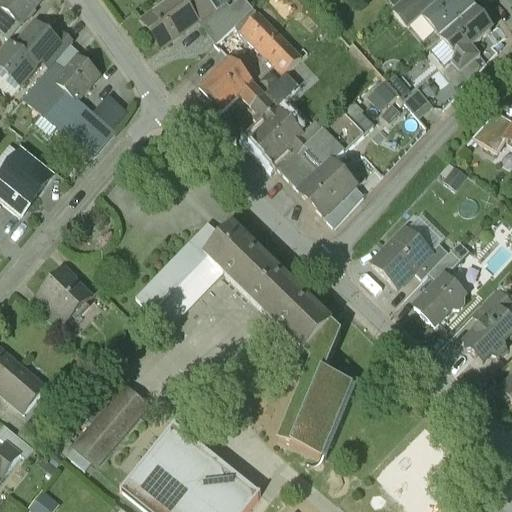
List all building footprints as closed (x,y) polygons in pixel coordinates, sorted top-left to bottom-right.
[(41,0),(6,0),(0,7),(0,36),(8,43),(43,1),(41,0)] [(181,0),(176,0),(143,23),(162,48),(198,23),(181,0)] [(181,0),(198,23),(213,13),(204,0),(181,0)] [(429,0),(405,0),(392,11),(408,30),(421,18),(435,6),(429,0)] [(442,0),(435,6),(421,18),(439,39),(473,11),(463,0),(442,0)] [(473,11),(439,39),(457,60),(457,61),(471,49),(490,33),(491,30),(490,27),(488,25),(486,24),(484,24),(473,11)] [(280,77),(301,58),(258,13),(237,32),(280,77)] [(36,28),(15,53),(11,49),(0,62),(0,71),(8,78),(7,79),(9,81),(10,80),(22,89),(42,65),(64,39),(63,38),(59,43),(53,38),(51,41),(36,28)] [(64,39),(42,65),(51,72),(72,46),(64,39)] [(471,49),(457,61),(457,60),(450,65),(459,76),(479,58),(471,49)] [(57,71),(49,81),(45,78),(23,104),(41,119),(32,130),(47,143),(57,132),(60,135),(82,110),(77,105),(99,79),(77,59),(63,76),(57,71)] [(229,62),(198,91),(221,115),(239,98),(251,86),(252,85),(229,62)] [(263,98),(251,110),(257,116),(252,121),(261,131),(248,144),(272,168),(302,139),(303,138),(279,114),(278,115),(274,110),(292,93),(281,81),(263,98)] [(383,82),(368,99),(380,110),(396,93),(383,82)] [(251,86),(239,98),(251,110),(263,98),(251,86)] [(432,109),(417,91),(402,104),(417,121),(432,109)] [(359,118),(350,109),(342,117),(351,126),(359,118)] [(82,110),(60,135),(71,144),(92,119),(82,110)] [(511,125),(495,115),(472,140),(495,154),(504,139),(511,126),(511,125)] [(298,159),(280,176),(300,197),(299,197),(323,221),(353,189),(331,166),(361,137),(351,126),(342,117),(310,147),(298,159)] [(92,119),(71,144),(92,161),(113,137),(92,119)] [(302,139),(290,150),(298,159),(310,147),(302,139)] [(51,180),(21,156),(0,182),(0,204),(19,220),(51,180)] [(353,189),(323,221),(333,232),(363,199),(353,189)] [(331,327),(232,230),(220,242),(208,230),(136,304),(149,316),(204,259),(224,279),(303,356),(303,355),(330,328),(331,327)] [(407,231),(371,267),(397,292),(413,275),(432,256),(431,255),(407,231)] [(439,247),(431,255),(432,256),(413,275),(422,283),(428,276),(448,256),(439,247)] [(448,256),(428,276),(437,285),(444,278),(445,279),(460,264),(450,254),(448,256)] [(204,259),(149,316),(169,336),(224,279),(204,259)] [(63,273),(38,299),(40,301),(67,327),(92,302),(63,273)] [(437,285),(414,309),(434,329),(452,310),(458,311),(462,307),(461,301),(464,298),(445,279),(444,278),(437,285)] [(496,292),(471,318),(479,325),(496,308),(502,314),(510,306),(496,292)] [(67,327),(40,301),(31,310),(58,337),(67,327)] [(479,325),(460,345),(463,348),(462,353),(467,352),(474,359),(479,353),(487,360),(489,357),(496,359),(504,351),(503,344),(511,334),(511,323),(502,314),(496,308),(479,325)] [(330,328),(303,355),(312,363),(278,444),(320,462),(352,387),(323,375),(339,337),(330,328)] [(16,367),(0,352),(0,386),(6,379),(16,367)] [(15,387),(3,401),(24,419),(46,393),(16,367),(6,379),(15,387)] [(15,387),(6,379),(0,386),(0,394),(2,396),(0,398),(3,401),(15,387)] [(511,379),(499,391),(511,404),(511,379)] [(127,391),(73,453),(96,473),(150,411),(127,391)] [(50,401),(17,440),(34,454),(67,415),(50,401)] [(258,498),(175,430),(176,430),(174,428),(119,495),(121,497),(122,496),(141,511),(249,511),(260,499),(259,497),(258,498)] [(17,440),(5,431),(0,436),(0,443),(6,448),(21,459),(20,460),(26,464),(34,454),(17,440)] [(0,485),(20,460),(21,459),(6,448),(0,455),(0,485)] [(28,511),(53,511),(58,504),(38,494),(28,511)]
